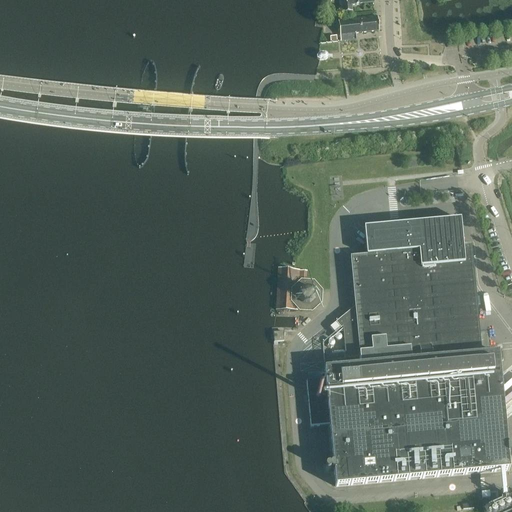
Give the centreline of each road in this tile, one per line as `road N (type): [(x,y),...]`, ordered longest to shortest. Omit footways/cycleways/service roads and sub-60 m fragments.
road 1 (secondary): [(265,128),(0,108)]
road 2 (secondary): [(265,128),(353,123),(468,102)]
road 3 (residential): [(468,102),(454,61),(391,57),(389,0)]
